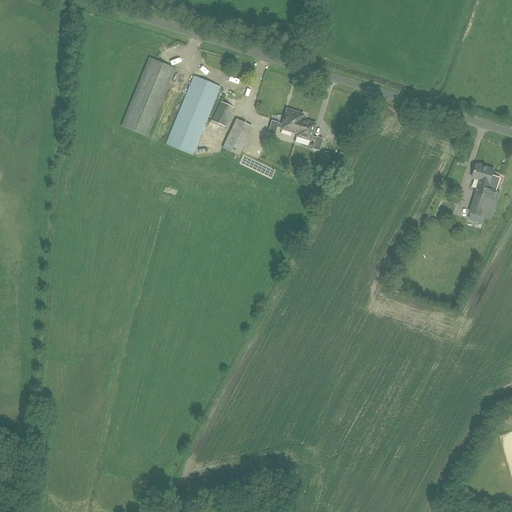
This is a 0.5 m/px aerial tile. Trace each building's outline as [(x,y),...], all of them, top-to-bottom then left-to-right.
[(147,136),(175,69),(149,58),(121,126),(147,136)] [(192,155),(220,87),(194,76),(166,144),(192,155)] [(225,127),(234,108),(220,101),(211,120),(225,127)] [(312,136),(315,124),(302,120),(303,114),(286,109),(282,124),(271,121),(268,133),(274,135),(277,128),(296,134),(296,136),(314,142),(312,149),(319,151),(322,139),(312,136)] [(238,155),(252,126),(236,119),(223,148),(238,155)] [(484,167),(483,165),(480,163),(478,165),(476,165),(472,178),(482,181),(481,186),(478,186),(470,212),(491,219),(500,193),(487,189),(489,183),(490,183),(494,170),(484,167)] [(328,169),(319,166),(316,173),(325,177),(328,169)] [(447,195),(451,186),(446,184),(442,193),(447,195)]
